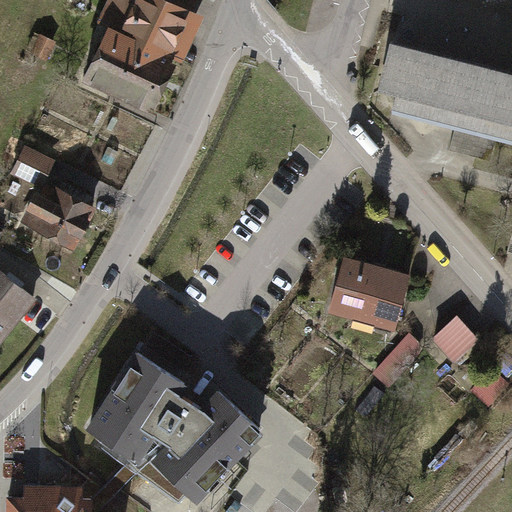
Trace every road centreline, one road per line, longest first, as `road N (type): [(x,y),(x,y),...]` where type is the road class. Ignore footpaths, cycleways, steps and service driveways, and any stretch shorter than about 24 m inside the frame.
road 1 (residential): [(235,15),(171,163),(109,278),(57,355),(0,415)]
road 2 (residential): [(235,15),(270,31),(511,312)]
